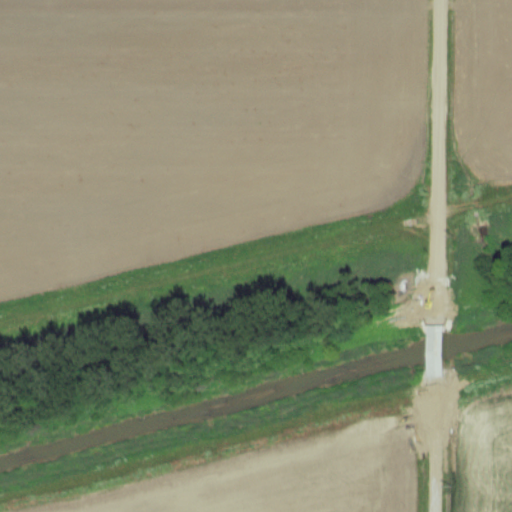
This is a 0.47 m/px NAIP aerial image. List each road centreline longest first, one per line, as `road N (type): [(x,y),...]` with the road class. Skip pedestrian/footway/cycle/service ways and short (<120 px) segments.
road 1 (residential): [(437,327),(436,0)]
road 2 (residential): [(436,511),(436,376)]
